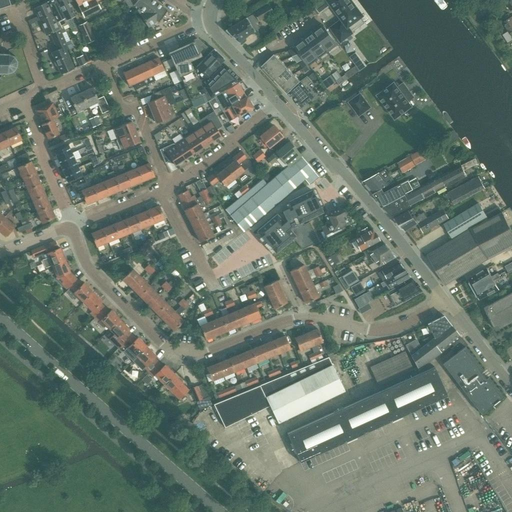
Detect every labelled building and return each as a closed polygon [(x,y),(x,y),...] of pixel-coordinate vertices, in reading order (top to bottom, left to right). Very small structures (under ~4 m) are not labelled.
[(0,0),(0,9),(11,6),(8,0),(0,0)] [(55,0),(51,0),(48,2),(62,34),(66,32),(63,27),(68,24),(66,19),(65,18),(55,0)] [(55,0),(65,18),(66,19),(68,24),(70,29),(74,27),(71,21),(77,19),(67,0),(55,0)] [(75,0),(84,17),(86,16),(99,9),(95,2),(99,0),(75,0)] [(128,9),(134,5),(133,5),(136,2),(133,0),(125,0),(123,1),(128,9)] [(133,5),(134,5),(148,27),(157,21),(158,22),(167,11),(152,0),(133,0),(136,2),(133,5)] [(329,0),(334,7),(342,18),(342,17),(344,20),(344,21),(342,22),(351,33),(352,32),(364,23),(361,19),(359,16),(360,16),(355,8),(356,7),(352,3),(353,2),(352,1),(351,1),(350,0),(329,0)] [(37,15),(27,20),(29,24),(39,20),(42,26),(46,35),(50,33),(52,33),(59,50),(57,50),(51,53),(55,61),(53,62),(55,66),(57,66),(61,74),(73,69),(65,48),(67,47),(59,29),(56,23),(48,4),(47,2),(34,8),(37,15)] [(246,18),(225,30),(239,43),(248,35),(259,28),(255,22),(258,21),(273,12),(268,5),(253,14),(254,14),(246,18)] [(290,22),(286,16),(277,23),(281,28),(290,22)] [(511,17),(503,23),(511,37),(511,17)] [(94,40),(86,21),(78,25),(87,43),(94,40)] [(342,21),(332,28),(341,41),(351,33),(342,22),(342,21)] [(323,26),(314,33),(327,50),(336,43),(323,26)] [(314,33),(305,40),(317,57),(327,50),(314,33)] [(305,40),(295,47),(308,64),(317,57),(305,40)] [(208,93),(192,67),(189,61),(201,56),(200,54),(206,48),(205,47),(205,48),(198,41),(195,43),(194,41),(169,53),(175,67),(191,101),(208,93)] [(194,65),(192,67),(208,93),(210,97),(241,80),(226,65),(225,66),(221,62),(224,59),(214,49),(196,67),(194,65)] [(0,80),(1,80),(1,75),(2,75),(2,74),(6,74),(6,75),(8,75),(8,74),(12,73),(13,74),(14,73),(13,72),(16,68),(17,69),(18,68),(17,67),(17,63),(18,62),(18,61),(17,61),(14,57),(15,56),(14,56),(13,56),(9,55),(9,54),(8,53),(8,54),(3,54),(3,53),(2,53),(2,54),(0,54),(0,80)] [(86,53),(82,55),(82,56),(85,63),(90,60),(86,53)] [(356,53),(350,58),(356,66),(359,71),(366,66),(356,53)] [(274,54),(261,67),(268,73),(281,61),(274,54)] [(298,55),(292,57),(297,63),(302,60),(298,55)] [(82,56),(76,58),(80,66),(86,63),(85,63),(82,56)] [(159,58),(158,58),(123,74),(124,74),(129,85),(128,86),(129,86),(133,84),(136,90),(155,81),(152,75),(164,70),(159,60),(158,58),(159,58)] [(171,58),(162,63),(165,70),(175,66),(171,58)] [(287,68),(281,61),(268,73),(274,80),(287,68)] [(294,75),(287,68),(274,80),(281,87),(294,75)] [(176,70),(169,73),(174,84),(181,81),(176,70)] [(300,82),(294,75),(281,87),(287,94),(289,93),(300,82)] [(331,75),(322,82),(327,88),(336,82),(331,75)] [(311,81),(307,77),(300,82),(289,93),(302,108),(314,97),(305,87),(311,81)] [(395,83),(394,82),(393,83),(394,83),(378,95),(377,95),(378,96),(394,118),(395,119),(396,119),(411,107),(412,106),(409,102),(414,98),(403,83),(398,87),(395,83)] [(238,84),(214,97),(215,98),(223,112),(223,111),(246,98),(238,84)] [(88,107),(97,102),(99,102),(98,99),(92,87),(81,92),(88,107)] [(150,95),(153,101),(147,103),(152,113),(170,105),(175,103),(169,87),(150,95)] [(185,89),(180,92),(184,100),(189,97),(185,89)] [(76,112),(88,107),(81,92),(70,98),(76,112)] [(371,108),(360,94),(349,102),(359,116),(371,108)] [(99,102),(97,102),(102,113),(109,110),(103,97),(98,99),(99,102)] [(246,98),(223,111),(229,121),(253,108),(246,97),(246,98)] [(198,98),(192,100),(195,107),(201,104),(198,98)] [(170,105),(152,113),(156,123),(161,121),(163,126),(176,117),(175,117),(170,105)] [(38,113),(43,124),(52,120),(62,116),(58,108),(54,109),(53,107),(38,113)] [(214,113),(213,110),(197,121),(211,142),(221,136),(217,130),(222,126),(216,116),(214,113)] [(52,120),(43,124),(41,124),(48,139),(59,134),(52,120)] [(113,130),(117,139),(135,132),(131,121),(112,129),(112,130),(113,130)] [(200,128),(192,133),(202,148),(211,142),(201,126),(200,127),(200,128)] [(265,131),(262,134),(260,136),(269,147),(282,137),(273,126),(266,131),(265,131)] [(15,127),(4,132),(10,145),(21,140),(15,127)] [(0,149),(10,145),(4,132),(0,133),(0,149)] [(135,132),(117,139),(120,149),(120,150),(140,142),(135,132)] [(159,132),(153,135),(157,143),(158,142),(157,140),(162,138),(159,132)] [(192,133),(184,139),(193,154),(202,148),(192,133)] [(184,139),(175,144),(184,159),(193,154),(184,139)] [(289,142),(267,160),(271,164),(280,157),(288,166),(300,155),(299,156),(295,152),(296,151),(289,142)] [(184,159),(175,144),(174,144),(160,150),(159,150),(165,163),(171,160),(175,166),(184,159)] [(69,145),(54,152),(57,159),(72,153),(69,145)] [(259,150),(253,156),(258,162),(264,156),(259,150)] [(72,153),(57,159),(60,167),(75,160),(80,157),(77,151),(72,153)] [(233,162),(226,167),(234,178),(241,173),(251,165),(244,155),(241,151),(232,159),(231,159),(232,161),(233,162)] [(15,158),(18,164),(29,159),(27,153),(15,158)] [(226,209),(225,210),(229,215),(230,216),(243,231),(257,220),(285,196),(305,179),(309,185),(315,179),(318,177),(313,172),(314,172),(300,155),(288,166),(266,185),(262,180),(246,193),(242,196),(231,205),(226,209)] [(410,156),(397,163),(401,169),(402,171),(403,173),(416,166),(416,165),(410,156)] [(75,160),(60,167),(64,174),(78,168),(75,160)] [(18,167),(23,179),(36,173),(31,162),(18,167)] [(147,164),(137,168),(142,181),(154,176),(148,164),(147,164)] [(461,166),(441,176),(446,187),(468,175),(466,170),(464,171),(461,166)] [(216,171),(206,179),(211,186),(219,179),(225,186),(234,178),(226,167),(218,174),(216,171)] [(78,168),(64,174),(67,182),(82,175),(78,168)] [(137,168),(126,172),(131,186),(142,181),(137,168)] [(385,170),(362,182),(367,188),(389,175),(385,170)] [(109,179),(104,182),(109,195),(120,190),(115,177),(113,172),(107,174),(109,179)] [(126,172),(115,177),(120,190),(131,186),(126,172)] [(23,179),(27,190),(40,184),(36,173),(23,179)] [(262,175),(260,177),(266,185),(269,182),(271,180),(267,175),(262,175)] [(389,175),(367,188),(373,195),(373,194),(382,189),(395,182),(389,175)] [(441,176),(429,183),(434,193),(446,187),(441,176)] [(485,188),(479,177),(448,193),(453,202),(451,203),(452,205),(454,204),(454,205),(485,188)] [(373,194),(373,195),(375,198),(383,206),(421,187),(416,178),(409,182),(408,181),(384,193),(382,189),(373,194)] [(104,182),(93,186),(98,199),(109,195),(104,182)] [(429,183),(417,189),(422,199),(434,193),(429,183)] [(27,190),(32,201),(45,195),(40,184),(27,190)] [(93,186),(81,191),(86,204),(98,199),(93,186)] [(200,192),(199,192),(201,196),(203,201),(208,198),(210,197),(208,193),(206,189),(205,189),(204,190),(200,192)] [(417,189),(405,195),(411,205),(422,199),(417,189)] [(187,190),(178,195),(185,209),(197,203),(203,201),(201,196),(195,199),(193,195),(191,197),(189,192),(187,190)] [(276,214),(257,231),(258,232),(275,252),(276,253),(292,238),(302,249),(318,242),(309,222),(304,225),(302,222),(322,212),(320,208),(314,195),(312,191),(289,202),(289,203),(292,209),(289,210),(288,208),(287,208),(281,211),(282,211),(282,213),(278,217),(277,215),(276,214)] [(32,201),(37,212),(50,206),(45,195),(32,201)] [(411,205),(405,195),(383,207),(392,217),(400,212),(411,206),(411,205)] [(185,209),(184,210),(189,221),(203,214),(197,203),(185,209)] [(486,215),(479,204),(444,225),(452,238),(487,217),(486,215)] [(50,206),(37,212),(42,223),(55,217),(50,206)] [(158,206),(147,211),(152,224),(164,219),(158,206)] [(324,216),(328,224),(321,227),(323,232),(320,233),(324,239),(333,234),(332,232),(348,224),(345,218),(344,219),(343,217),(344,216),(345,216),(344,216),(345,216),(345,215),(345,213),(346,213),(344,209),(341,208),(324,216)] [(449,219),(446,213),(444,210),(428,219),(419,224),(423,233),(449,219)] [(147,211),(136,215),(141,228),(152,224),(147,211)] [(418,224),(419,224),(428,219),(423,213),(414,220),(408,211),(402,214),(394,219),(405,232),(418,224)] [(456,238),(427,255),(445,285),(488,259),(511,246),(511,230),(510,226),(503,212),(501,213),(495,216),(492,218),(489,220),(470,229),(456,238)] [(492,212),(486,215),(487,217),(489,220),(492,218),(495,216),(492,212)] [(221,213),(211,218),(213,222),(219,219),(223,217),(221,213)] [(203,214),(189,221),(195,231),(208,225),(203,214)] [(136,215),(125,220),(130,233),(141,228),(136,215)] [(22,218),(20,219),(23,226),(25,230),(26,235),(32,232),(26,216),(22,218)] [(4,217),(0,221),(0,231),(5,236),(14,226),(4,217)] [(125,220),(114,224),(119,237),(130,233),(125,220)] [(114,224),(102,229),(108,242),(119,237),(114,224)] [(208,225),(195,231),(200,242),(213,235),(210,230),(208,225)] [(361,231),(363,235),(360,236),(361,237),(355,241),(360,251),(366,247),(379,241),(378,240),(379,238),(377,234),(375,234),(372,230),(369,232),(366,228),(361,231)] [(108,242),(102,229),(91,234),(96,247),(108,242)] [(55,241),(31,251),(33,257),(37,255),(41,254),(43,259),(42,260),(45,268),(52,265),(65,260),(60,248),(56,249),(56,248),(57,247),(55,241)] [(379,244),(367,250),(372,258),(370,259),(372,262),(374,261),(378,266),(394,257),(395,257),(382,241),(382,242),(379,244)] [(334,255),(327,259),(332,267),(339,263),(334,255)] [(65,260),(52,265),(56,277),(55,278),(67,290),(78,280),(70,272),(65,260)] [(393,265),(378,274),(382,281),(404,269),(399,262),(393,265)] [(290,271),(295,282),(309,276),(303,265),(290,271)] [(321,275),(319,271),(317,267),(312,269),(316,277),(321,275)] [(468,280),(473,290),(498,276),(497,274),(492,277),(487,268),(468,280)] [(132,269),(122,279),(131,287),(141,278),(134,270),(132,269)] [(339,278),(338,279),(345,290),(346,290),(349,288),(348,287),(358,281),(352,270),(339,278)] [(386,281),(381,283),(383,287),(387,285),(389,289),(390,288),(407,279),(410,277),(405,270),(404,270),(386,281)] [(295,282),(300,293),(313,286),(309,276),(295,282)] [(498,276),(473,290),(479,300),(499,290),(494,281),(499,278),(498,276)] [(141,278),(131,287),(139,296),(149,286),(141,278)] [(388,292),(387,292),(388,293),(395,306),(396,306),(421,292),(422,291),(421,291),(418,287),(419,287),(415,283),(412,279),(411,279),(388,292)] [(67,290),(66,292),(74,300),(77,296),(83,302),(93,292),(84,283),(82,285),(78,280),(67,290)] [(263,286),(269,298),(281,292),(276,281),(263,286)] [(511,283),(510,281),(501,286),(503,289),(511,284),(511,283)] [(359,282),(351,287),(356,295),(364,290),(359,282)] [(149,286),(139,296),(148,305),(158,295),(149,286)] [(313,286),(300,293),(305,303),(318,297),(313,286)] [(93,292),(83,302),(92,312),(90,313),(95,318),(105,308),(100,303),(102,302),(93,292)] [(281,292),(269,298),(274,309),(287,303),(281,292)] [(497,331),(511,322),(511,292),(484,308),(487,313),(494,326),(497,331)] [(365,294),(354,300),(359,308),(369,302),(373,299),(371,295),(367,298),(365,294)] [(158,295),(148,305),(157,313),(166,304),(158,295)] [(175,312),(165,322),(174,331),(176,328),(184,321),(178,316),(192,302),(188,299),(185,302),(181,306),(175,312)] [(229,314),(222,317),(227,331),(238,326),(232,313),(230,307),(228,301),(224,303),(229,314)] [(371,308),(368,303),(358,309),(361,314),(371,308)] [(166,304),(157,313),(165,322),(175,312),(166,304)] [(255,304),(243,308),(249,322),(260,317),(259,314),(256,308),(255,304)] [(203,324),(200,326),(203,334),(205,340),(216,335),(210,322),(208,316),(206,310),(206,309),(204,305),(200,307),(207,323),(203,324)] [(105,308),(95,318),(99,322),(98,323),(103,327),(105,325),(110,330),(120,320),(111,310),(109,312),(105,308)] [(243,308),(232,313),(238,326),(249,322),(243,308)] [(433,335),(423,340),(425,345),(451,325),(443,316),(427,324),(433,335)] [(222,317),(210,322),(216,335),(227,331),(222,317)] [(120,320),(110,330),(115,335),(111,340),(119,348),(121,345),(132,335),(127,331),(129,329),(120,320)] [(419,349),(411,356),(418,369),(439,353),(440,353),(451,345),(460,337),(451,325),(425,345),(419,349)] [(317,329),(306,333),(311,346),(314,354),(320,351),(317,344),(322,342),(317,329)] [(306,333),(294,338),(296,342),(300,351),(311,346),(306,333)] [(132,335),(121,345),(126,349),(123,352),(132,361),(137,357),(147,347),(138,338),(136,339),(132,335)] [(285,336),(273,341),(278,353),(290,349),(286,340),(285,336)] [(451,351),(439,360),(481,414),(503,397),(488,377),(486,379),(485,378),(481,374),(480,372),(483,370),(464,346),(466,345),(460,337),(451,345),(452,347),(450,349),(451,351)] [(273,341),(263,345),(268,358),(278,353),(273,341)] [(329,342),(323,344),(328,357),(334,355),(329,342)] [(412,342),(405,346),(410,354),(416,351),(412,342)] [(263,345),(251,350),(257,362),(268,358),(263,345)] [(137,357),(132,361),(142,370),(144,368),(146,371),(144,373),(145,375),(148,373),(159,362),(154,358),(156,356),(147,347),(137,357)] [(251,350),(240,354),(245,367),(257,362),(251,350)] [(320,351),(314,354),(317,362),(323,359),(320,351)] [(240,354),(229,359),(234,372),(245,367),(240,354)] [(314,354),(308,356),(312,364),(317,362),(314,354)] [(312,364),(213,404),(225,428),(270,406),(278,424),(345,391),(328,357),(323,359),(317,362),(312,364)] [(229,359),(217,363),(223,376),(234,372),(229,359)] [(159,362),(148,373),(153,377),(155,375),(164,384),(174,375),(164,365),(163,367),(159,362)] [(209,374),(206,375),(209,382),(215,379),(223,376),(217,363),(206,368),(209,374)] [(287,434),(300,462),(447,396),(443,387),(434,367),(287,434)] [(174,375),(164,384),(173,394),(173,393),(179,399),(185,393),(188,390),(182,384),(183,384),(174,375)] [(196,386),(190,389),(192,392),(200,410),(212,405),(209,397),(202,400),(196,386)] [(217,394),(215,395),(216,398),(218,397),(219,398),(230,393),(228,389),(217,393),(217,394)]
